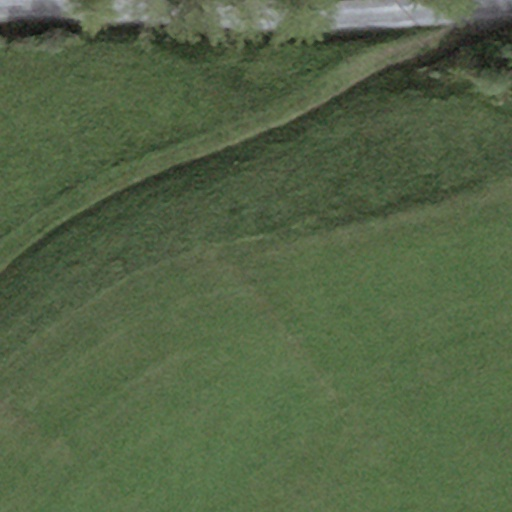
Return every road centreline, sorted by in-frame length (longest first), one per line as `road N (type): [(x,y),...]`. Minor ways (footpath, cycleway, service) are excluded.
road 1 (track): [(0,255),(152,164),(507,4)]
road 2 (unclassified): [(511,3),(371,13),(0,5)]
